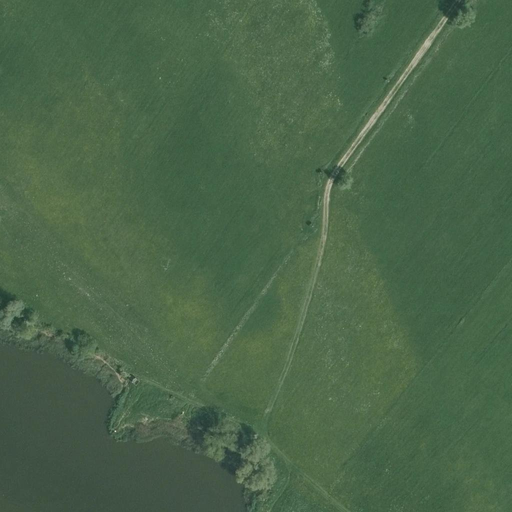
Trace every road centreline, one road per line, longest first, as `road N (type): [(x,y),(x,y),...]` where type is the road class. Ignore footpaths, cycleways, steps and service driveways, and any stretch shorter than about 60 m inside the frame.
road 1 (track): [(336,171),(309,302),(253,431)]
road 2 (track): [(336,171),(460,0)]
